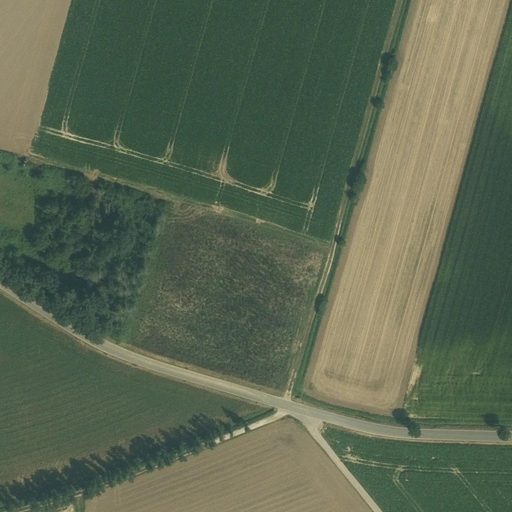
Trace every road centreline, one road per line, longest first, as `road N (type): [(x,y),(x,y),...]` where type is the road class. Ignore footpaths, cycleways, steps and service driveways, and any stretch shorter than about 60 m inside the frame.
road 1 (track): [(389,0),(281,416),(81,494)]
road 2 (secondary): [(511,437),(405,435),(341,424),(114,352),(0,283)]
road 3 (track): [(332,237),(0,148)]
road 4 (track): [(296,409),(378,511)]
